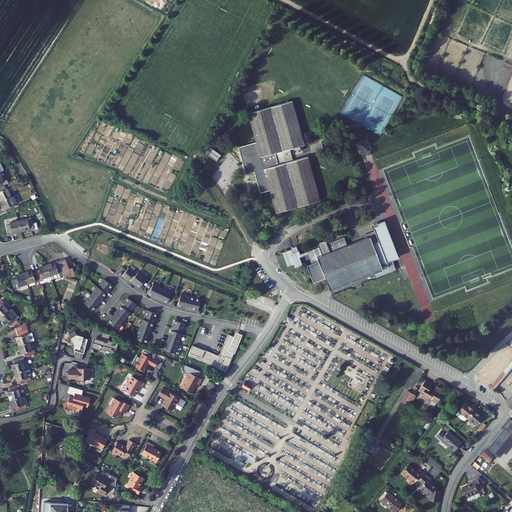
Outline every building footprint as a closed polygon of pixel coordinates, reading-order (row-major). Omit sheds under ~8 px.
[(304,144),(292,101),(248,113),(256,142),(238,147),(245,171),(256,168),(257,171),(254,172),(260,193),(270,191),(276,212),(319,200),(307,157),(293,161),(289,148),(304,144)] [(6,188),(5,185),(0,187),(0,198),(1,201),(11,196),(7,187),(6,188)] [(12,197),(11,196),(1,201),(5,208),(3,209),(5,213),(16,208),(14,205),(18,203),(14,196),(12,197)] [(34,229),(31,219),(28,220),(27,218),(18,220),(21,231),(29,229),(29,231),(34,229)] [(13,233),(21,231),(18,220),(9,223),(10,224),(6,225),(9,236),(14,235),(13,233)] [(312,282),(324,278),(329,290),(373,273),(375,277),(390,271),(387,265),(388,265),(388,262),(392,261),(396,259),(383,224),(379,225),(378,223),(373,225),(374,227),(373,227),(376,236),(370,238),(370,236),(347,245),(344,237),(329,242),(330,245),(328,246),(325,240),(317,243),(320,251),(318,252),(317,250),(307,254),(311,263),(306,265),(312,282)] [(293,263),(295,267),(301,264),(298,257),(298,256),(299,256),(299,254),(296,248),(292,250),(292,251),(290,252),(289,251),(282,253),(287,265),(293,263)] [(66,258),(59,261),(63,273),(72,276),(68,266),(66,260),(66,258)] [(59,261),(47,265),(52,279),(64,275),(63,273),(59,261)] [(39,269),(35,270),(39,282),(43,280),(44,282),(52,280),(52,279),(47,265),(38,268),(39,269)] [(140,288),(147,278),(139,272),(136,276),(133,274),(135,272),(129,268),(123,276),(134,285),(135,284),(140,288)] [(32,270),(24,273),(28,284),(35,281),(36,283),(39,282),(35,270),(32,272),(32,270)] [(16,277),(12,279),(16,290),(20,288),(21,291),(29,288),(28,284),(24,273),(15,276),(16,277)] [(113,286),(104,279),(100,285),(102,287),(100,289),(98,287),(93,293),(96,295),(92,300),(89,298),(85,304),(94,311),(113,286)] [(168,303),(173,292),(154,283),(149,294),(155,297),(155,298),(161,301),(162,300),(168,303)] [(194,309),(199,311),(202,298),(182,293),(179,306),(185,307),(185,309),(193,311),(194,309)] [(133,310),(137,304),(128,298),(109,323),(118,329),(123,324),(120,322),(124,316),(127,318),(131,313),(128,311),(130,308),(133,310)] [(0,317),(8,310),(3,304),(4,302),(2,299),(0,300),(0,317)] [(14,317),(8,310),(0,317),(0,318),(5,324),(6,323),(9,326),(18,319),(15,316),(14,317)] [(147,343),(158,314),(147,310),(145,317),(148,318),(146,321),(144,320),(141,326),(144,327),(142,334),(139,332),(137,339),(147,343)] [(186,324),(176,320),(165,350),(176,353),(178,347),(175,346),(178,339),(181,341),(183,334),(180,333),(181,330),(184,331),(186,324)] [(27,328),(25,322),(14,326),(17,332),(27,328)] [(28,329),(17,333),(18,336),(16,337),(19,345),(30,342),(35,340),(33,332),(29,334),(28,329)] [(111,334),(104,331),(101,339),(97,338),(96,342),(94,342),(93,348),(101,350),(101,348),(111,351),(112,349),(117,350),(119,343),(109,340),(111,334)] [(229,334),(220,356),(194,345),(189,356),(218,367),(218,369),(227,372),(241,339),(229,334)] [(75,350),(84,353),(88,339),(83,338),(83,336),(77,335),(71,338),(75,344),(76,346),(75,350)] [(32,350),(30,342),(19,345),(21,354),(23,353),(24,356),(35,353),(34,349),(32,350)] [(151,358),(142,353),(135,366),(144,371),(147,366),(146,366),(147,364),(148,365),(148,364),(155,367),(158,361),(151,357),(151,358)] [(25,360),(23,357),(12,360),(13,364),(12,364),(14,372),(29,368),(27,361),(25,360)] [(511,362),(492,386),(496,390),(511,369),(511,362)] [(198,377),(201,371),(185,365),(183,369),(190,372),(181,387),(192,393),(195,387),(194,387),(196,383),(199,385),(202,379),(198,377)] [(29,368),(14,372),(17,381),(19,380),(20,384),(31,380),(30,377),(31,376),(29,368)] [(89,368),(81,368),(81,369),(78,369),(78,370),(68,369),(68,375),(67,375),(67,378),(74,378),(78,378),(78,381),(84,381),(84,379),(89,379),(89,368)] [(145,383),(132,376),(124,390),(135,396),(138,391),(137,390),(139,386),(142,388),(145,383)] [(433,384),(427,381),(421,390),(423,392),(422,393),(420,396),(428,402),(430,399),(437,403),(443,395),(435,390),(434,392),(433,391),(433,390),(433,389),(431,388),(433,384)] [(252,386),(245,382),(242,387),(249,391),(252,386)] [(9,391),(7,391),(10,399),(21,396),(18,388),(20,388),(19,384),(8,387),(9,391)] [(83,389),(75,387),(73,395),(74,395),(74,396),(69,395),(68,398),(69,398),(68,401),(63,404),(67,411),(72,408),(72,407),(76,408),(75,412),(81,414),(83,408),(82,408),(83,405),(88,406),(90,398),(81,395),(83,389)] [(185,401),(162,388),(158,394),(165,398),(162,405),(172,410),(175,405),(176,406),(177,404),(182,407),(185,401)] [(409,391),(402,402),(405,404),(408,399),(412,393),(409,391)] [(23,404),(21,396),(10,399),(13,408),(11,408),(12,412),(13,411),(26,407),(25,404),(23,404)] [(119,400),(114,398),(106,412),(119,419),(121,415),(120,414),(120,413),(121,411),(125,413),(130,405),(120,399),(119,400)] [(471,407),(465,403),(458,411),(459,412),(456,415),(464,422),(467,419),(476,408),(473,405),(471,407)] [(479,411),(476,408),(467,419),(476,426),(483,417),(477,413),(479,411)] [(511,419),(509,418),(480,455),(490,463),(496,456),(498,457),(498,456),(511,439),(511,419)] [(97,430),(93,428),(86,440),(102,449),(108,439),(103,436),(102,438),(100,437),(101,436),(95,433),(97,430)] [(437,437),(454,452),(462,443),(448,432),(446,435),(442,432),(437,437)] [(126,446),(117,441),(112,451),(122,456),(123,455),(128,457),(136,443),(129,439),(126,446)] [(511,444),(511,439),(498,456),(501,458),(511,444)] [(154,445),(149,442),(144,451),(146,453),(146,454),(149,456),(149,457),(157,461),(162,452),(157,449),(157,450),(153,448),(154,445)] [(412,468),(405,476),(414,484),(417,480),(420,482),(426,475),(420,470),(418,472),(412,468)] [(144,478),(135,472),(128,484),(133,487),(131,490),(138,494),(142,488),(139,486),(144,478)] [(105,477),(97,473),(91,482),(99,487),(97,491),(104,495),(108,488),(105,486),(107,482),(115,487),(116,478),(107,473),(105,477)] [(433,481),(426,475),(420,482),(423,485),(420,489),(429,497),(436,488),(431,483),(433,481)] [(463,490),(460,492),(462,496),(465,495),(467,498),(469,502),(480,496),(479,493),(483,491),(477,479),(469,482),(470,484),(462,488),(463,490)] [(395,511),(402,504),(388,492),(380,501),(393,511),(395,511)] [(73,508),(73,502),(68,501),(68,503),(43,502),(42,511),(67,511),(68,508),(73,508)]
